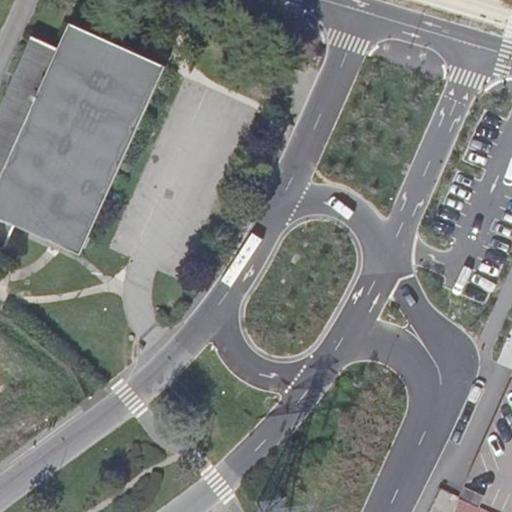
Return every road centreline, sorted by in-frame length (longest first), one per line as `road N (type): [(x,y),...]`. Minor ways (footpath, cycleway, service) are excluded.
road 1 (unclassified): [(214,312),(160,373),(0,494)]
road 2 (unclassified): [(388,260),(478,46)]
road 3 (unclassified): [(361,9),(275,209)]
road 4 (unclassified): [(178,511),(254,452),(316,379)]
road 5 (unclassified): [(388,260),(365,221),(342,208),(275,209)]
road 6 (unclassified): [(386,511),(429,419),(436,384)]
road 7 (unclassified): [(436,384),(429,346),(388,260)]
road 8 (unclassified): [(214,312),(230,347),(251,367),(316,379)]
road 9 (tertiary): [(361,9),(478,46)]
